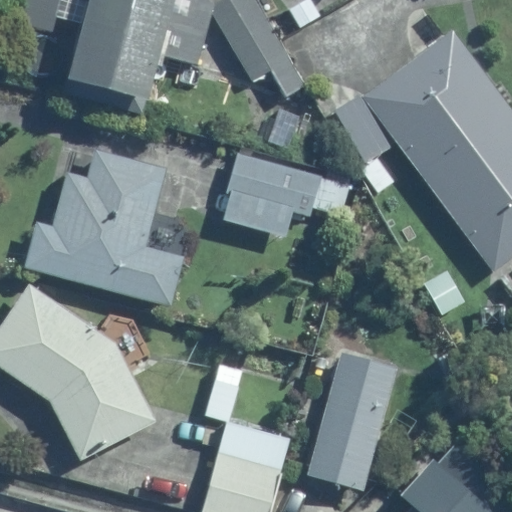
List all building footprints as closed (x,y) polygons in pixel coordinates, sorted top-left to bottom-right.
[(79,0),(61,82),(147,102),(155,66),(190,74),(207,0),(79,0)] [(307,85),(258,0),(223,0),(209,9),(250,80),(269,70),(285,98),(307,85)] [(511,104),(452,27),(359,99),(492,273),(511,257),(511,104)] [(161,168),(94,152),(88,177),(71,173),(58,224),(41,220),(28,271),(167,306),(180,252),(143,243),(161,168)] [(316,211),(325,176),(235,153),(218,222),(291,240),(299,207),(316,211)] [(120,342),(22,286),(0,323),(0,366),(52,403),(85,464),(161,425),(120,342)] [(396,368),(339,353),(307,480),(364,495),(396,368)] [(203,417),(222,421),(201,511),(268,511),(285,437),(234,425),(246,370),(215,363),(203,417)] [(394,508),(399,511),(495,511),(510,496),(451,444),(394,508)]
